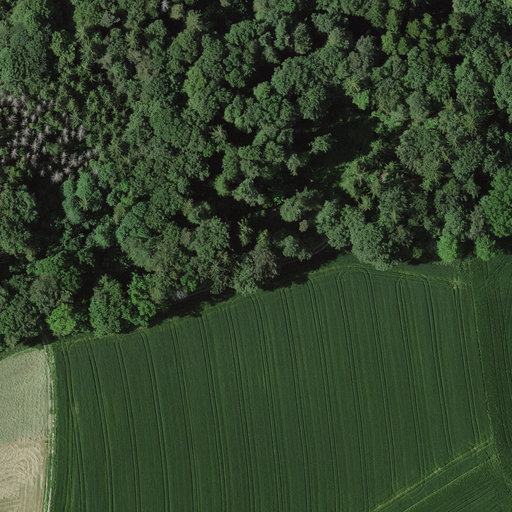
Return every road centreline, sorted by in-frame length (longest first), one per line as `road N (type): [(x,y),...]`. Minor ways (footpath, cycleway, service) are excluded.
road 1 (track): [(0,339),(321,250),(498,44),(509,0)]
road 2 (track): [(47,511),(43,330)]
